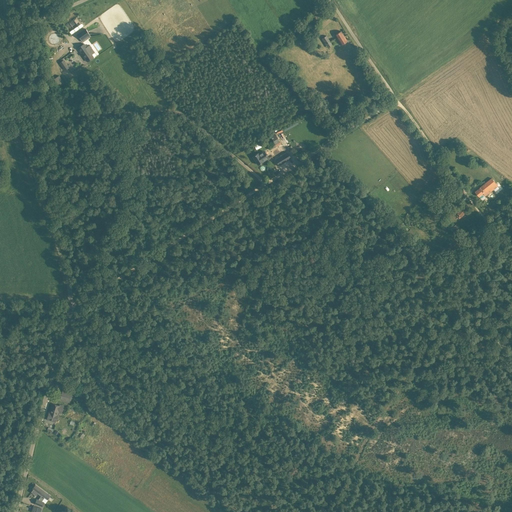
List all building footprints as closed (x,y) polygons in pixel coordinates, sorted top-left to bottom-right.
[(66,25),(71,33),(84,25),(79,17),(66,25)] [(83,42),(91,36),(86,29),(78,34),(83,42)] [(335,35),(342,45),(347,41),(341,31),(335,35)] [(326,44),(330,41),(326,35),(322,38),(326,44)] [(87,61),(94,57),(91,54),(94,52),(90,45),(87,47),(84,43),(78,48),(87,61)] [(63,60),(60,63),(65,70),(69,68),(63,60)] [(275,133),(271,136),(277,146),(281,143),(275,133)] [(274,152),(281,163),(287,160),(280,148),(274,152)] [(263,161),(268,158),(264,152),(260,154),(258,153),(253,156),(258,164),(263,161)] [(480,197),(484,193),(485,192),(487,194),(498,186),(492,178),(475,191),(480,197)] [(462,229),(457,223),(453,227),(458,233),(462,229)] [(68,402),(71,392),(62,390),(60,399),(68,402)] [(47,419),(56,422),(59,412),(62,412),(64,406),(61,405),(61,406),(52,403),(50,412),(49,412),(47,419)] [(90,413),(92,411),(82,404),(80,406),(90,413)] [(47,499),(50,495),(35,484),(33,488),(42,495),(38,500),(37,499),(35,503),(42,506),(44,501),(42,501),(44,497),(47,499)]
